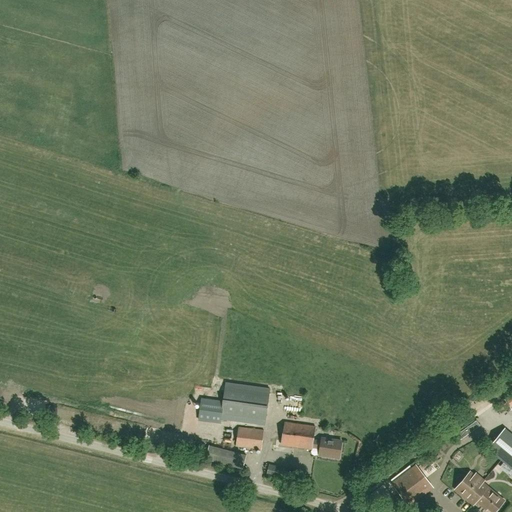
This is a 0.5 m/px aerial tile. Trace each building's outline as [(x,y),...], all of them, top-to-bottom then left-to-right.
[(225,382),(225,384),(225,386),(224,388),(221,414),(213,413),(210,437),(226,439),(229,415),(265,420),(269,394),(269,389),(269,388),(225,382)] [(24,401),(26,392),(9,389),(7,399),(24,401)] [(221,404),(221,389),(212,389),(212,404),(221,404)] [(339,458),(342,441),(321,438),(321,441),(313,440),(315,426),(285,422),(281,444),(312,449),(312,447),(320,448),(319,455),(339,458)] [(261,450),(264,430),(239,427),(236,446),(261,450)] [(501,467),(508,473),(511,468),(511,432),(506,427),(488,449),(504,463),(501,467)] [(476,430),(466,434),(471,447),(482,443),(476,430)] [(205,459),(242,470),(246,456),(209,446),(205,459)] [(433,488),(430,484),(416,465),(392,484),(409,506),(433,488)] [(288,481),(290,473),(264,467),(262,475),(281,480),(288,481)] [(473,504),(476,501),(486,509),(488,508),(493,511),(494,511),(504,501),(487,487),(486,488),(481,484),(483,481),(475,474),(474,476),(470,473),(456,490),(463,496),(464,495),(468,498),(467,499),(473,504)]
